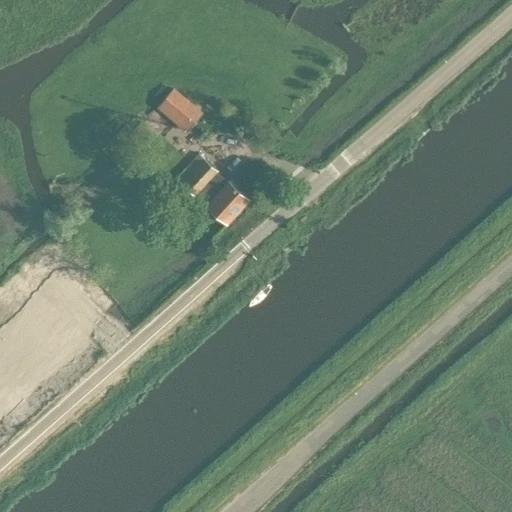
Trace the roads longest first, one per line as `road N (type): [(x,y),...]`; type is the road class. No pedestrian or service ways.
road 1 (unclassified): [(0,463),(511,12)]
road 2 (tertiary): [(234,511),(511,265)]
